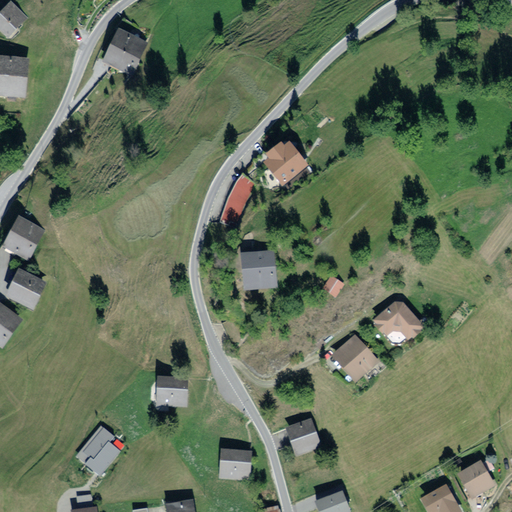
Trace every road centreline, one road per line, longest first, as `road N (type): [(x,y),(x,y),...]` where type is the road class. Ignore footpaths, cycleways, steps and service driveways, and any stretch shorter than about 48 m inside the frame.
road 1 (tertiary): [(428,0),(380,15),(326,56),(225,173),(202,237),(198,275),(207,316),(272,450),(289,511)]
road 2 (tertiary): [(0,211),(49,133),(92,40),(128,0)]
road 3 (unknown): [(230,373),(281,388),(332,349)]
